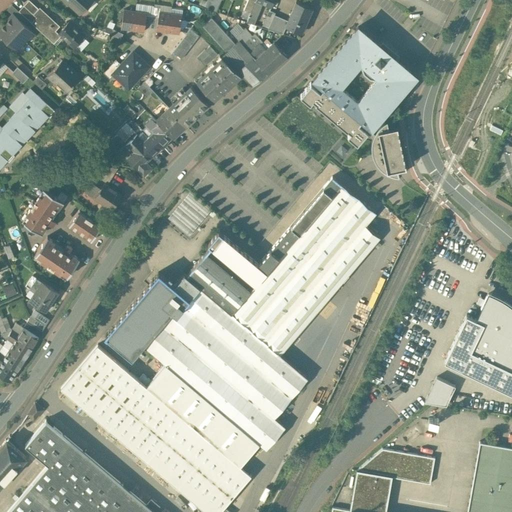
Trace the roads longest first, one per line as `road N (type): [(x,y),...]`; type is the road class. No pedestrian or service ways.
road 1 (tertiary): [(108,264),(177,167),(277,82),(342,11)]
road 2 (secondary): [(473,0),(429,89),(425,147),(443,179),(511,238)]
road 3 (tertiary): [(9,408),(108,264)]
